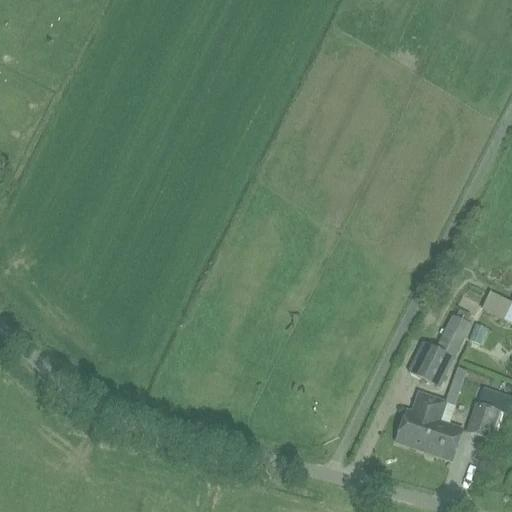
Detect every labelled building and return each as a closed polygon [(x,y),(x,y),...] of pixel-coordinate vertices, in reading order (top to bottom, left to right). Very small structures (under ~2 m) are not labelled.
[(481,312),(511,327),(511,304),(490,294),(481,312)] [(455,320),(467,326),(471,318),(459,312),(455,320)] [(440,391),(472,328),(452,318),(436,352),(423,345),(408,375),(440,391)] [(396,445),(451,464),(462,432),(439,424),(445,405),(418,396),(411,415),(407,413),(396,445)] [(475,405),(466,435),(489,444),(492,435),(496,436),(505,416),(475,405)]
